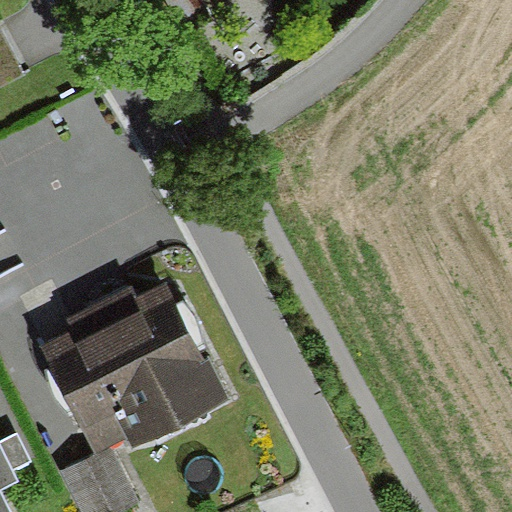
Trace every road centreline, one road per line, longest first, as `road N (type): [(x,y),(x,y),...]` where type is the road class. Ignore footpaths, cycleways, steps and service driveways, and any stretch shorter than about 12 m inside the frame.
road 1 (residential): [(71,0),(180,164),(355,511)]
road 2 (residential): [(402,0),(352,52),(227,136)]
